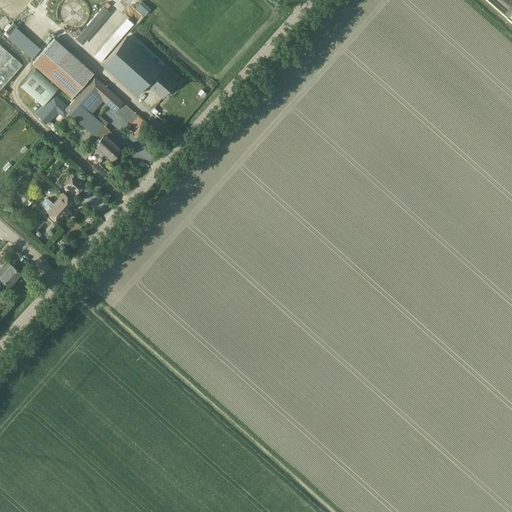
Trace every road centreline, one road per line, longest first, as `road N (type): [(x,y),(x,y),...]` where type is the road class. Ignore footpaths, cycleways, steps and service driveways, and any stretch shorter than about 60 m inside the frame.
road 1 (tertiary): [(0,344),(310,0)]
road 2 (unknown): [(128,201),(15,95),(29,63),(0,33)]
road 3 (unknown): [(184,139),(93,47)]
